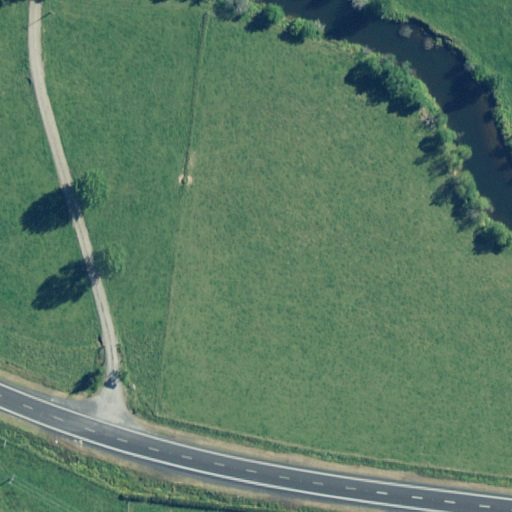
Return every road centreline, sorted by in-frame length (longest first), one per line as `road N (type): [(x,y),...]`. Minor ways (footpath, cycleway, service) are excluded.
road 1 (primary): [(511,509),(381,492),(111,430),(0,385)]
road 2 (track): [(111,430),(86,258),(36,77),(32,0)]
